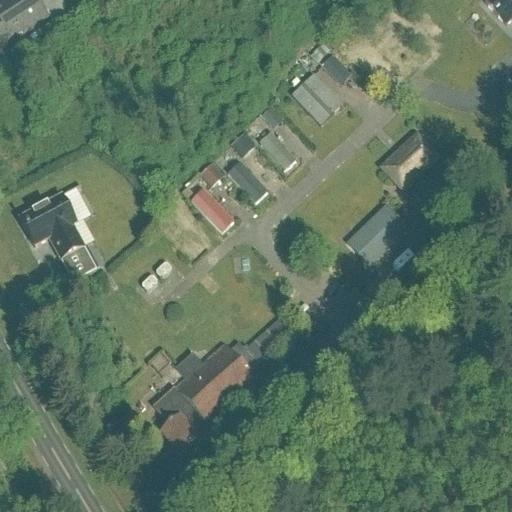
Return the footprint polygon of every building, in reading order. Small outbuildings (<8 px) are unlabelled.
[(34,0),(3,0),(0,2),(0,52),(17,41),(15,39),(22,34),(23,37),(48,21),(34,0)] [(396,0),(362,31),(406,82),(436,52),(396,0)] [(511,0),(492,0),(484,8),(506,30),(511,24),(511,0)] [(339,65),(368,95),(383,81),(354,51),(339,65)] [(292,101),(320,129),(342,107),(315,79),(292,101)] [(290,122),(321,151),(330,142),(299,112),(290,122)] [(261,150),(287,177),(298,165),(272,139),(261,150)] [(441,164),(418,139),(381,173),(404,198),(441,164)] [(226,160),(234,171),(261,152),(253,141),(226,160)] [(227,180),(254,207),(267,195),(240,168),(227,180)] [(190,206),(222,238),(234,225),(203,193),(190,206)] [(61,201),(19,224),(34,252),(49,244),(60,265),(84,252),(73,231),(76,229),(61,201)] [(387,211),(348,250),(372,274),(411,236),(387,211)] [(163,233),(191,262),(206,247),(178,218),(163,233)] [(296,336),(283,322),(237,363),(250,377),(296,336)] [(162,437),(182,460),(200,443),(211,434),(208,431),(255,388),(221,350),(200,369),(191,359),(174,374),(183,384),(152,412),(169,430),(162,437)]
